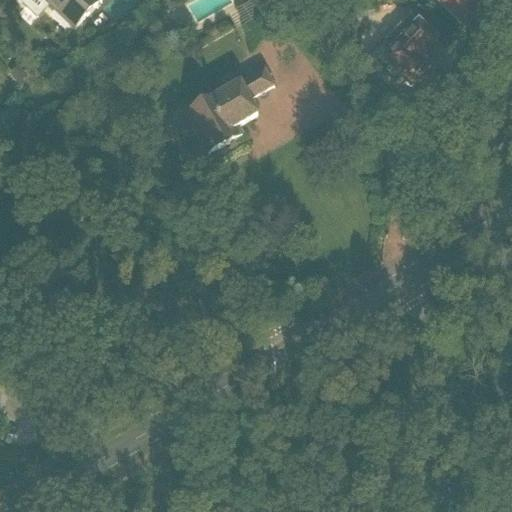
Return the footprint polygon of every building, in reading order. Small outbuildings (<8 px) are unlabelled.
[(20,0),(19,2),(37,20),(49,7),(74,31),(102,3),(101,2),(102,0),(20,0)] [(290,0),(251,0),(266,25),(296,9),(290,0)] [(442,0),(437,5),(443,11),(440,14),(450,23),(453,20),(466,32),(485,12),(472,0),(442,0)] [(411,52),(429,34),(436,26),(417,8),(360,69),(392,99),(405,85),(410,90),(430,70),(411,52)] [(141,32),(160,20),(154,10),(135,22),(141,32)] [(19,71),(12,76),(18,85),(26,79),(19,71)] [(249,102),(274,89),(265,73),(183,119),(206,158),(242,138),(237,130),(258,118),(249,102)]
